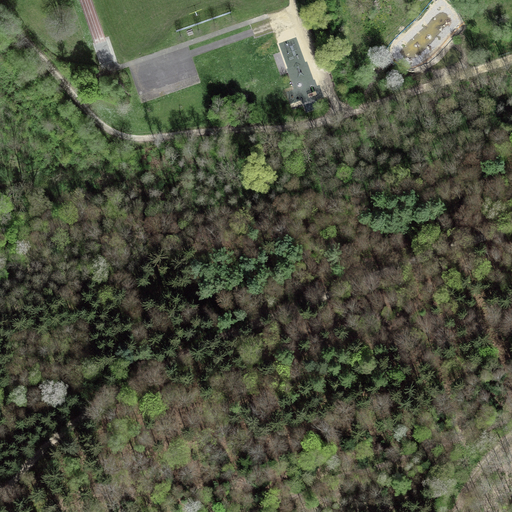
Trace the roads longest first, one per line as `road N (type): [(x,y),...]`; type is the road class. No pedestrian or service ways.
road 1 (track): [(511,226),(257,326),(110,401),(44,447),(0,500)]
road 2 (track): [(0,17),(98,121),(147,139),(358,107),(511,55)]
